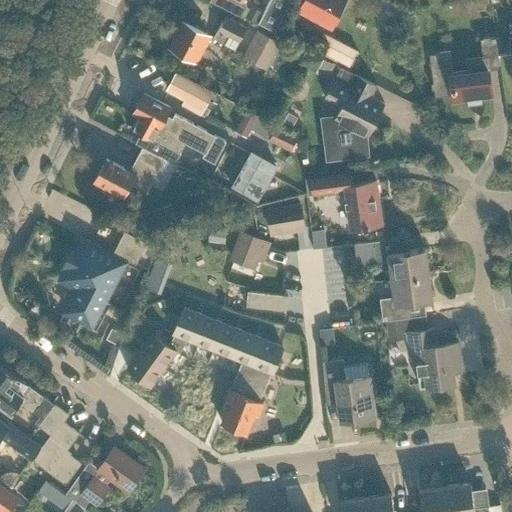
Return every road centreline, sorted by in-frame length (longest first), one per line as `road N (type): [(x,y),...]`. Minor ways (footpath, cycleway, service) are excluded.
road 1 (residential): [(0,320),(177,445),(192,470)]
road 2 (tertiary): [(0,215),(101,0)]
road 3 (residential): [(302,253),(322,460)]
road 4 (residential): [(322,460),(511,436)]
road 5 (residential): [(511,368),(507,332),(485,300),(478,204)]
road 6 (residential): [(497,47),(511,145),(478,204)]
road 7 (residential): [(192,470),(212,476),(322,460)]
road 8 (residential): [(478,204),(456,164),(392,117)]
